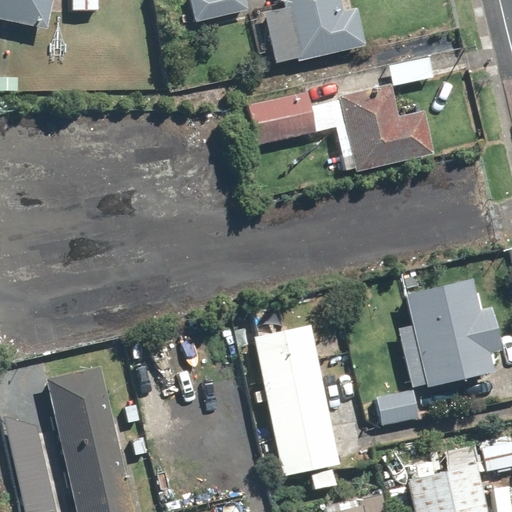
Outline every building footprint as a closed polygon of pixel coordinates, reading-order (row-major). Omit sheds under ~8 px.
[(0,0),(0,20),(44,28),(48,0),(0,0)] [(67,0),(67,12),(93,13),(93,0),(67,0)] [(242,0),(184,0),(192,25),(245,11),(242,0)] [(279,0),(281,7),(260,12),(273,63),(291,59),(293,65),(360,49),(347,0),(279,0)] [(423,59),(383,68),(388,89),(428,80),(423,59)] [(385,88),(334,100),(351,172),(428,153),(417,111),(392,117),(385,88)] [(303,92),(241,107),(251,148),(313,133),(303,92)] [(419,390),(487,372),(481,353),(497,349),(486,311),(474,314),(464,279),(399,297),(407,325),(392,329),(409,389),(418,387),(419,390)] [(306,326),(247,338),(277,480),(336,468),(306,326)] [(123,511),(92,365),(41,376),(70,511),(123,511)] [(410,393),(373,400),(378,427),(415,419),(410,393)] [(511,439),(476,449),(482,474),(511,466),(511,439)] [(483,511),(473,467),(402,484),(409,511),(483,511)] [(382,511),(378,495),(308,511),(382,511)]
